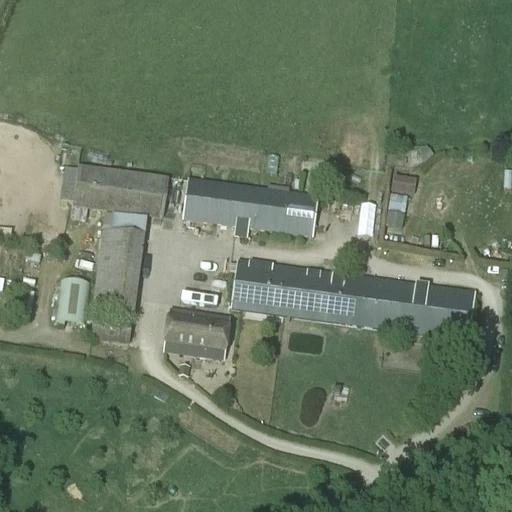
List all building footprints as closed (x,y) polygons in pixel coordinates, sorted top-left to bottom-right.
[(58,144),(47,142),(43,166),(54,168),(58,144)] [(320,168),(317,189),(334,191),(337,170),(320,168)] [(165,185),(75,174),(63,173),(59,204),(71,206),(70,211),(72,211),(71,222),(86,224),(87,213),(104,215),(104,219),(145,224),(146,220),(160,222),(165,185)] [(414,179),(392,176),(389,194),(412,197),(414,179)] [(185,184),(179,224),(232,230),(231,239),(245,240),(246,232),(310,240),(315,200),(185,184)] [(405,199),(389,196),(387,213),(403,215),(405,199)] [(387,215),(384,228),(400,231),(403,218),(387,215)] [(142,244),(144,229),(114,225),(114,221),(104,219),(101,239),(142,244)] [(505,256),(496,241),(485,248),(494,263),(505,256)] [(236,265),(229,312),(467,343),(474,297),(236,265)] [(59,283),(54,324),(81,328),(87,287),(59,283)] [(30,309),(36,310),(38,295),(32,294),(21,293),(19,318),(30,319),(30,309)] [(135,304),(93,299),(90,314),(133,320),(135,304)] [(168,314),(162,357),(222,365),(228,322),(168,314)] [(128,349),(132,322),(93,317),(89,343),(128,349)] [(179,369),(178,379),(187,381),(188,371),(179,369)]
